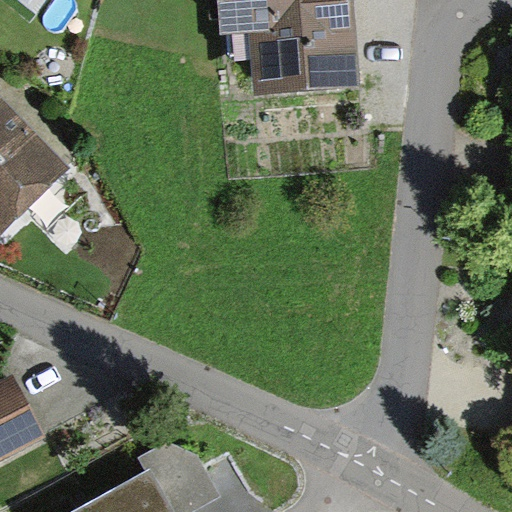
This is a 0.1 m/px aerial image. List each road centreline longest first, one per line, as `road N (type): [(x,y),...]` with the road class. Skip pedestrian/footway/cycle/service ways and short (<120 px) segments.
road 1 (residential): [(364,463),(394,395),(431,68),(446,35),(489,0)]
road 2 (residential): [(0,294),(364,463)]
